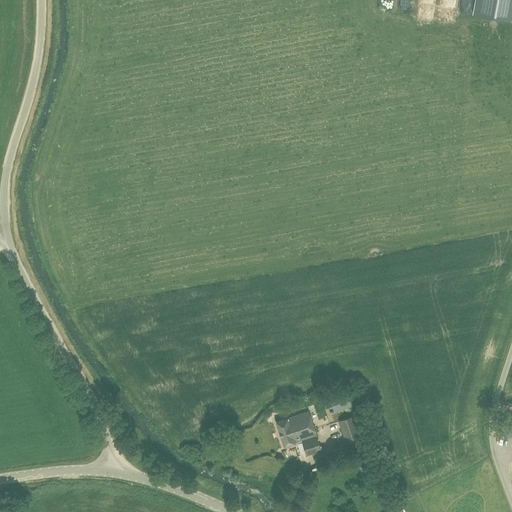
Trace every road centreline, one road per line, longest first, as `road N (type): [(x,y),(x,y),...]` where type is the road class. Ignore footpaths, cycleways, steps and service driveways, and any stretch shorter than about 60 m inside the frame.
road 1 (unclassified): [(116,470),(111,443),(6,237)]
road 2 (unclassified): [(6,237),(5,178),(37,64),(41,0)]
road 3 (unclassified): [(511,501),(490,422),(511,351)]
road 4 (tertiary): [(232,511),(116,470)]
